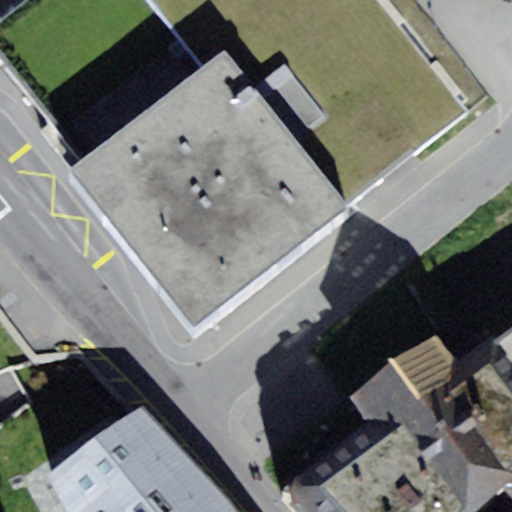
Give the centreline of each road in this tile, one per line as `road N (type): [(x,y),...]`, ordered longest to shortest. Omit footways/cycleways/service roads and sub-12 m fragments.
road 1 (residential): [(511,155),(185,409)]
road 2 (tertiary): [(0,193),(185,409)]
road 3 (tertiary): [(185,409),(271,511)]
